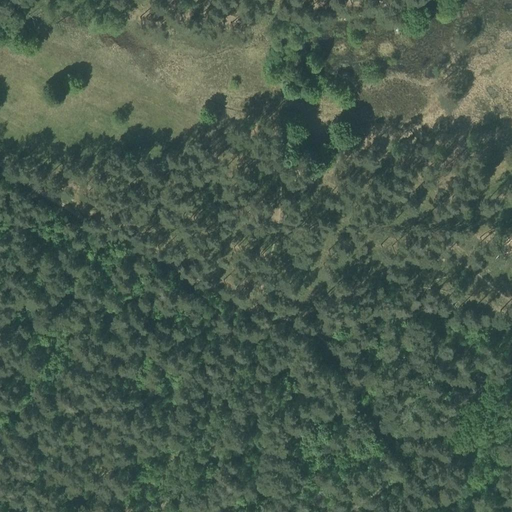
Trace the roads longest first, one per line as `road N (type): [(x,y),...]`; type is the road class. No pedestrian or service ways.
road 1 (track): [(264,313),(153,511)]
road 2 (unknown): [(352,511),(511,360)]
road 3 (unknown): [(312,327),(433,372),(509,363)]
